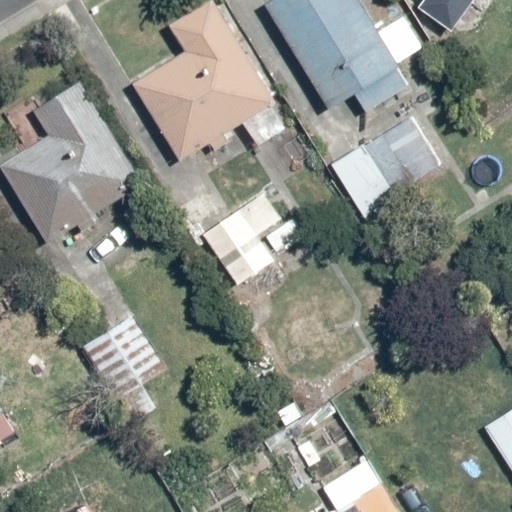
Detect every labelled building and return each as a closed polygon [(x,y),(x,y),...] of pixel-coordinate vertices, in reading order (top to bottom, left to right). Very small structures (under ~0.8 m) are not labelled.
[(184,50),(132,81),(180,159),(277,101),(215,0),(206,0),(168,24),(184,50)] [(357,0),(270,0),(265,4),(328,108),(354,93),(365,110),(408,84),(357,0)] [(422,0),(418,6),(451,29),(471,0),(422,0)] [(48,134),(0,163),(0,165),(47,241),(143,182),(80,81),(33,110),(48,134)] [(289,214),(269,186),(205,230),(242,283),(277,259),(260,234),(289,214)] [(171,368),(135,312),(90,341),(126,397),(171,368)] [(511,408),(488,424),(511,461),(511,408)] [(400,511),(369,458),(320,487),(334,511),(400,511)]
